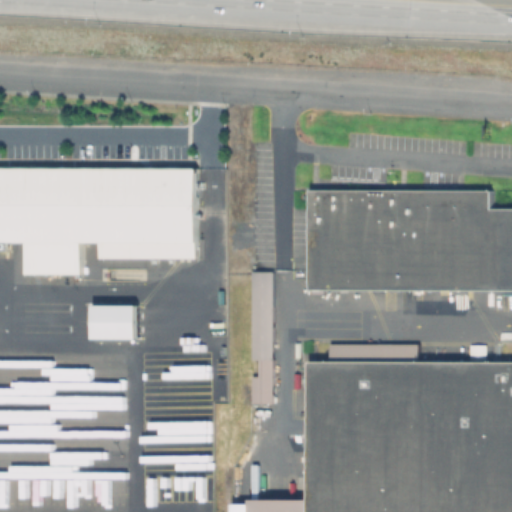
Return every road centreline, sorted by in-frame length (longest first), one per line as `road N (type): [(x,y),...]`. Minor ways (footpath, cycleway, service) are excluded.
road 1 (motorway): [(228,0),(511,17)]
road 2 (residential): [(232,89),(511,108)]
road 3 (residential): [(0,74),(232,89)]
road 4 (motorway): [(0,3),(129,0)]
